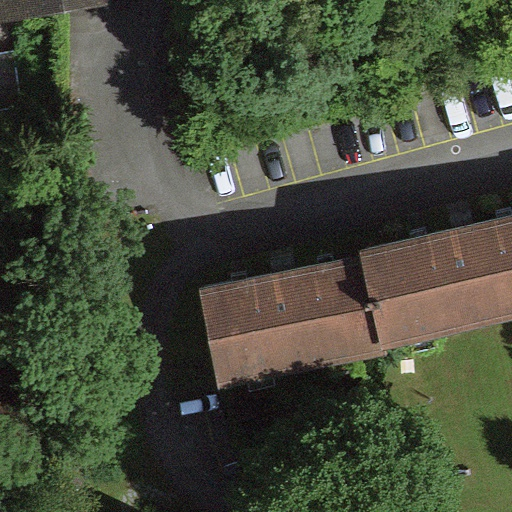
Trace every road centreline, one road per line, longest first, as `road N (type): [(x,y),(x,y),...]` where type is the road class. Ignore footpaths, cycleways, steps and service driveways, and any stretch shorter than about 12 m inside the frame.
road 1 (residential): [(194,239),(511,150)]
road 2 (residential): [(231,511),(213,501),(155,416),(166,310),(194,239)]
road 3 (residential): [(131,112),(165,197),(194,239)]
